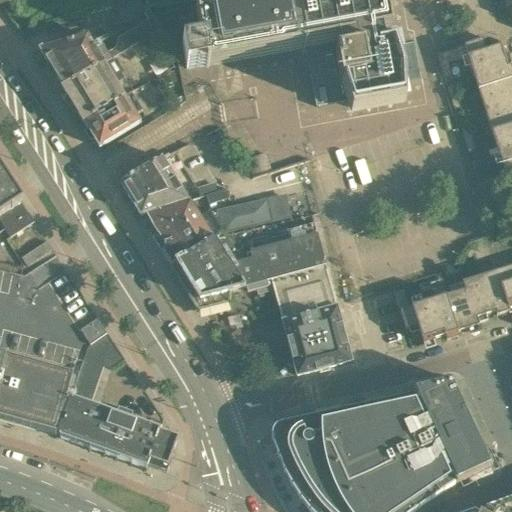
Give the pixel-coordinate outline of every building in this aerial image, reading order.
[(129,0),(114,9),(124,25),(148,10),(147,8),(141,0),(129,0)] [(404,105),(403,91),(407,91),(396,28),(389,29),(383,0),(233,0),(197,6),(194,7),(201,40),(182,44),(186,69),(205,66),(205,67),(305,49),(316,108),(346,102),(350,115),(404,105)] [(39,51),(53,73),(63,89),(111,59),(160,30),(148,10),(143,13),(148,20),(117,38),(115,49),(107,53),(101,43),(94,47),(87,36),(66,42),(39,51)] [(463,47),(466,58),(477,92),(511,80),(511,67),(510,68),(503,46),(485,52),(482,41),(463,47)] [(460,60),(466,58),(463,47),(456,49),(460,60)] [(456,49),(450,51),(453,62),(460,60),(456,49)] [(450,51),(443,53),(447,64),(453,62),(450,51)] [(437,55),(440,66),(447,64),(443,53),(437,55)] [(111,59),(63,89),(83,123),(131,93),(111,59)] [(447,64),(440,66),(443,78),(451,76),(447,64)] [(177,82),(174,71),(163,74),(166,85),(177,82)] [(511,80),(477,92),(484,112),(511,103),(511,80)] [(447,88),(450,99),(458,97),(454,86),(447,88)] [(131,93),(83,123),(99,149),(140,124),(134,115),(142,111),(131,93)] [(461,108),(458,97),(450,99),(454,111),(461,108)] [(490,132),(511,125),(511,103),(484,112),(490,132)] [(511,125),(490,132),(501,166),(505,178),(511,175),(511,125)] [(461,131),(464,142),(471,140),(468,129),(461,131)] [(475,151),(471,140),(464,142),(468,154),(475,151)] [(146,215),(188,202),(161,158),(120,184),(140,217),(146,215)] [(471,164),(475,175),(482,173),(478,161),(471,164)] [(498,180),(505,178),(501,166),(494,168),(498,180)] [(494,168),(488,170),(492,182),(498,180),(494,168)] [(485,184),(492,182),(488,170),(482,173),(485,184)] [(0,232),(4,230),(10,239),(33,223),(27,214),(27,215),(20,205),(21,204),(0,171),(0,232)] [(485,184),(482,173),(475,175),(478,186),(485,184)] [(214,183),(197,188),(199,197),(216,192),(214,183)] [(209,205),(228,199),(225,190),(206,196),(209,205)] [(190,201),(188,202),(146,215),(157,233),(151,237),(170,267),(213,239),(223,233),(223,232),(280,220),(276,200),(216,213),(216,214),(212,215),(210,211),(200,218),(190,201)] [(250,256),(238,259),(233,235),(213,239),(170,267),(197,311),(229,302),(230,292),(245,288),(247,294),(256,292),(257,297),(274,292),(271,281),(298,274),(325,267),(313,225),(286,232),(287,235),(268,240),(267,237),(250,241),(251,244),(250,245),(252,252),(249,253),(250,256)] [(492,244),(490,238),(489,237),(470,243),(464,250),(467,259),(475,256),(477,265),(488,261),(492,273),(462,283),(464,291),(411,308),(409,309),(400,312),(405,330),(417,327),(422,344),(444,338),(445,341),(457,337),(456,334),(478,327),(475,319),(495,313),(496,317),(508,313),(511,314),(511,313),(511,253),(507,239),(492,244)] [(427,246),(434,268),(454,262),(447,239),(427,246)] [(52,251),(46,243),(21,259),(27,268),(52,251)] [(405,280),(427,274),(420,251),(398,257),(405,280)] [(87,348),(90,346),(80,331),(96,320),(65,271),(55,256),(24,277),(0,271),(0,356),(72,377),(77,378),(87,348)] [(274,292),(279,311),(279,312),(282,324),(336,310),(331,290),(325,267),(298,274),(271,281),(274,292)] [(430,282),(432,290),(443,286),(441,279),(430,282)] [(421,293),(432,290),(430,282),(418,286),(421,293)] [(394,294),(397,303),(406,300),(403,291),(394,294)] [(397,303),(400,312),(409,309),(406,300),(397,303)] [(282,324),(296,374),(296,377),(350,362),(340,326),(336,310),(282,324)] [(106,335),(96,320),(80,331),(90,346),(106,335)] [(124,361),(106,335),(90,346),(87,348),(77,378),(71,395),(91,402),(103,368),(111,371),(124,361)] [(0,421),(56,437),(57,438),(68,403),(67,404),(65,403),(72,377),(0,356),(0,421)] [(413,511),(453,485),(455,484),(491,468),(451,381),(411,390),(413,395),(341,411),(338,405),(313,410),(313,417),(282,424),(278,425),(275,426),(273,428),(272,430),(271,433),(271,435),(271,438),(276,455),(281,467),(291,488),(299,501),(308,511),(413,511)] [(70,404),(68,403),(57,438),(60,439),(59,440),(145,470),(148,464),(166,471),(170,460),(177,441),(158,434),(162,424),(147,418),(143,429),(129,424),(131,419),(118,415),(117,419),(71,403),(70,404)] [(511,511),(511,499),(490,507),(474,511),(511,511)]
